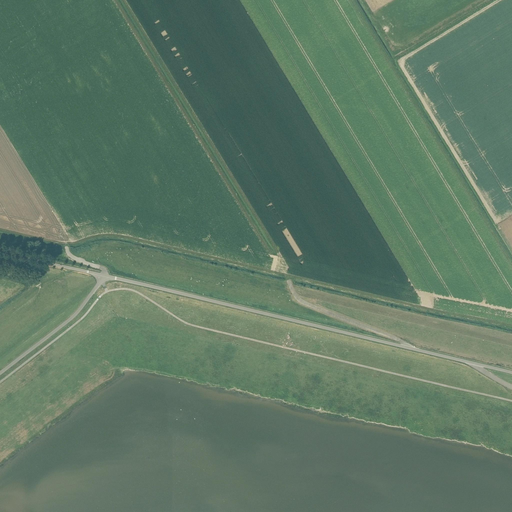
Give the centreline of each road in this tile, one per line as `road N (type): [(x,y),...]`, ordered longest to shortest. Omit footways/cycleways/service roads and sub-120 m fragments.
road 1 (unknown): [(0,412),(123,322),(511,414)]
road 2 (unclassified): [(511,372),(105,276)]
road 3 (unclassified): [(0,372),(71,319),(105,276)]
road 4 (track): [(402,346),(301,302),(288,282)]
